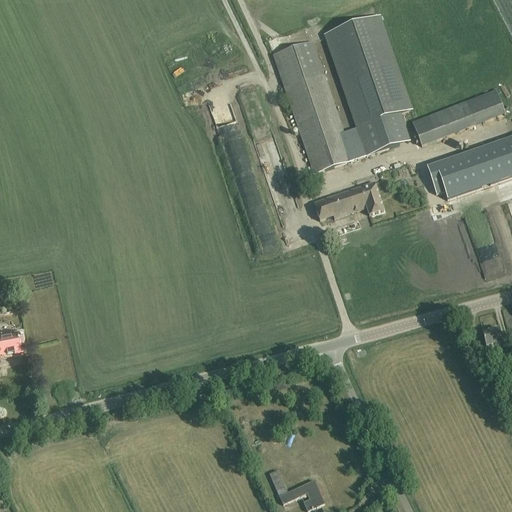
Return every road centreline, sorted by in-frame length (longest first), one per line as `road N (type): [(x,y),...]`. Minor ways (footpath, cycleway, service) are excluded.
road 1 (residential): [(224,0),(279,113),(350,340)]
road 2 (unclassified): [(0,433),(330,345)]
road 3 (unclassified): [(409,511),(330,345)]
road 4 (unclassified): [(350,340),(511,297)]
